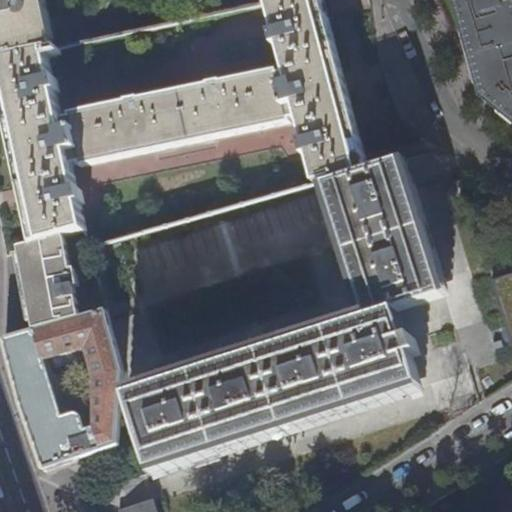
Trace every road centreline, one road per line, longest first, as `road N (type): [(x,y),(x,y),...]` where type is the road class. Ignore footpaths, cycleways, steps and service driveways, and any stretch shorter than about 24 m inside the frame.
road 1 (residential): [(404,0),(454,115),(511,164)]
road 2 (residential): [(357,511),(511,415)]
